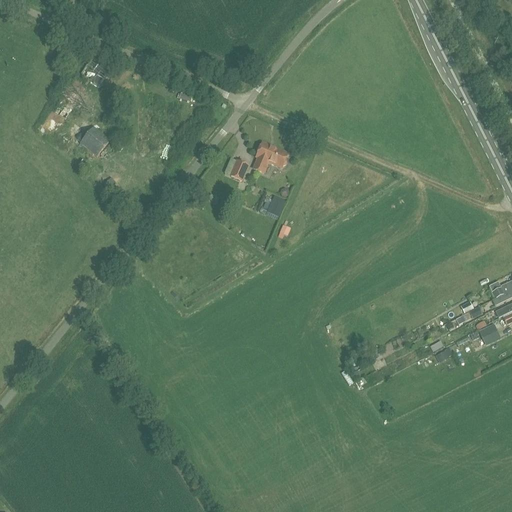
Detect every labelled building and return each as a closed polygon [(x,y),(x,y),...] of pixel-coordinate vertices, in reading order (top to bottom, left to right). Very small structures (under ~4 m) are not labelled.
[(110,142),(93,129),(80,144),(97,158),(110,142)] [(288,154),(262,144),(256,158),(258,159),(253,170),(264,174),(268,163),(282,169),(283,166),(286,165),(286,163),(285,160),(288,154)] [(229,177),(242,183),(249,167),(236,161),(229,177)] [(111,178),(104,184),(103,186),(108,192),(116,184),(111,178)] [(272,196),(266,216),(280,220),(286,201),(272,196)] [(275,235),(278,237),(283,226),(280,224),(275,235)] [(498,283),(496,284),(489,287),(492,293),(492,294),(495,299),(511,291),(511,281),(500,287),(498,283)] [(511,291),(495,299),(495,300),(493,301),(496,307),(511,298),(511,291)] [(469,303),(460,308),(464,315),(473,310),(469,303)] [(511,305),(496,313),(499,319),(511,313),(511,305)] [(511,314),(503,319),(507,327),(511,324),(511,314)] [(469,320),(468,319),(467,315),(455,321),(458,326),(469,320)] [(486,326),(483,322),(477,325),(475,327),(477,331),(486,326)] [(482,341),(498,333),(494,326),(479,333),(482,341)] [(470,336),(473,342),(479,339),(476,333),(470,336)] [(439,350),(435,345),(430,348),(433,353),(439,350)] [(439,365),(449,360),(445,353),(436,357),(439,365)]
